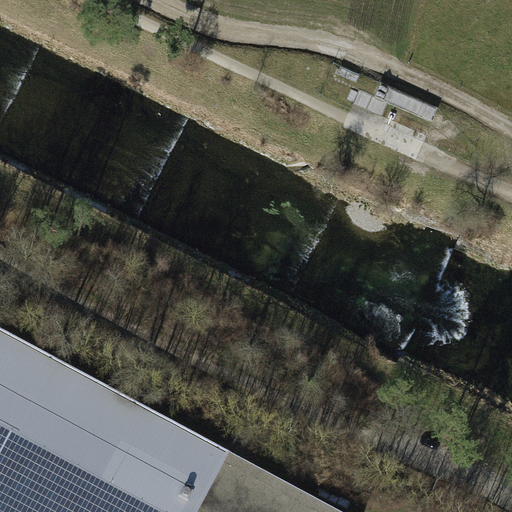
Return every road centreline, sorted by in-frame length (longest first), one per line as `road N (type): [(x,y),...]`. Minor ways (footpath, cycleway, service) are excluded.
road 1 (track): [(511,495),(359,435),(0,260)]
road 2 (track): [(511,193),(94,0)]
road 3 (track): [(511,134),(404,74),(312,45),(217,28),(158,0)]
